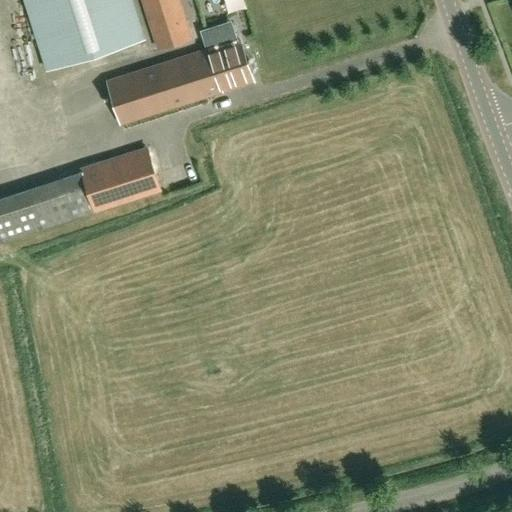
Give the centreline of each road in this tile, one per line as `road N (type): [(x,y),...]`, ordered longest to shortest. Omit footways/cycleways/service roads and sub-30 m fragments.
road 1 (unclassified): [(359,511),(511,468)]
road 2 (tertiary): [(491,127),(441,0)]
